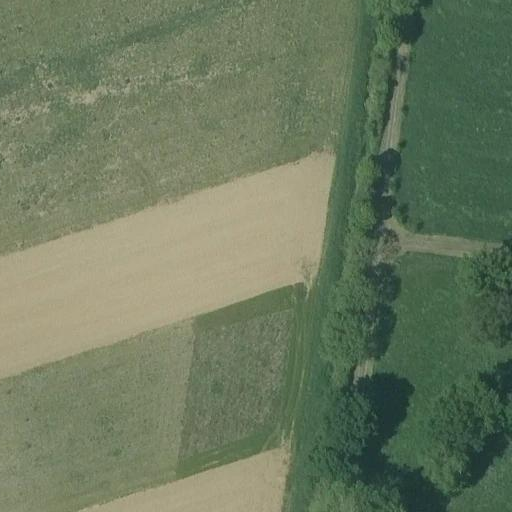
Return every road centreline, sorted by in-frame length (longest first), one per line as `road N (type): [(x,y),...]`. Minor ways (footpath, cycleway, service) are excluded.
road 1 (track): [(406,0),(346,511)]
road 2 (track): [(511,253),(373,237)]
